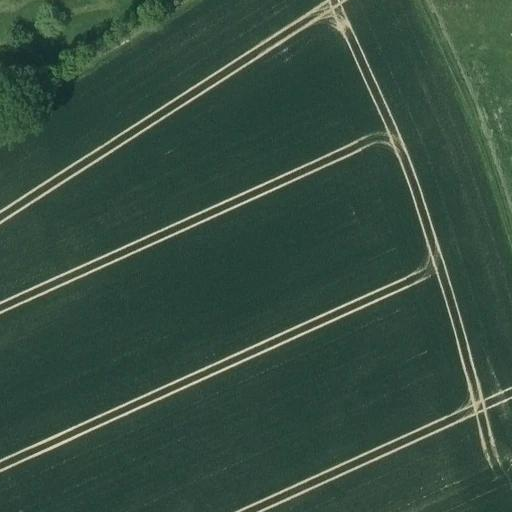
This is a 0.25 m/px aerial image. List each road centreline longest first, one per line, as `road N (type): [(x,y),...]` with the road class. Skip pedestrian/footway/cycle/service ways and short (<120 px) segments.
road 1 (track): [(416,0),(462,96),(511,247)]
road 2 (track): [(204,0),(0,134)]
